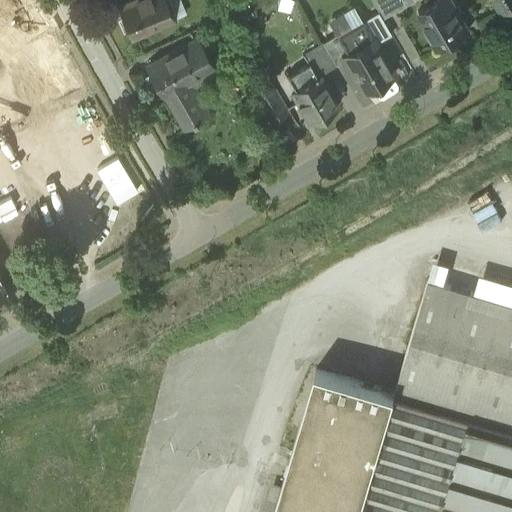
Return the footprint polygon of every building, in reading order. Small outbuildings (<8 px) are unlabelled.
[(0,0),(0,106),(60,221),(106,198),(52,94),(36,102),(14,60),(0,67),(0,41),(15,33),(9,22),(21,15),(13,0),(0,0)] [(165,0),(127,0),(117,4),(130,38),(173,20),(165,0)] [(243,0),(226,0),(232,12),(246,5),(243,0)] [(402,0),(371,0),(382,18),(405,4),(402,0)] [(449,0),(435,0),(417,11),(438,48),(468,31),(449,0)] [(511,0),(494,0),(501,11),(511,4),(511,0)] [(362,19),(340,31),(351,50),(348,52),(341,56),(343,59),(362,92),(393,74),(362,19)] [(337,33),(322,42),(336,64),(343,59),(341,56),(348,52),(337,33)] [(197,37),(146,65),(162,94),(164,93),(184,128),(197,120),(196,119),(203,115),(185,82),(213,66),(197,37)] [(322,42),(302,54),(307,63),(308,62),(317,76),(319,75),(336,64),(322,42)] [(317,76),(308,62),(307,63),(287,75),(295,89),(291,91),(309,122),(337,106),(319,75),(317,76)] [(268,83),(255,91),(272,121),(285,113),(268,83)] [(511,511),(511,304),(428,279),(394,394),(358,511),(511,511)] [(315,371),(273,511),(358,511),(394,394),(315,371)]
